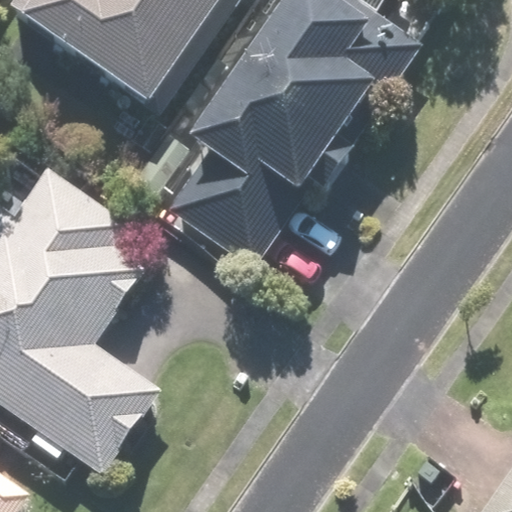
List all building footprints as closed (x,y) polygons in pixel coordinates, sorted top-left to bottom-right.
[(19,0),(5,20),(145,119),(229,0),(19,0)] [(393,0),(296,0),(186,151),(207,166),(168,218),(254,281),(320,192),(328,197),(348,170),(334,160),(373,107),(381,113),(425,54),(378,20),(393,0)] [(0,230),(0,419),(102,494),(166,406),(93,353),(143,285),(113,262),(132,238),(48,176),(6,235),(0,230)] [(511,511),(511,476),(487,511),(511,511)] [(0,511),(29,511),(33,508),(0,483),(0,511)]
